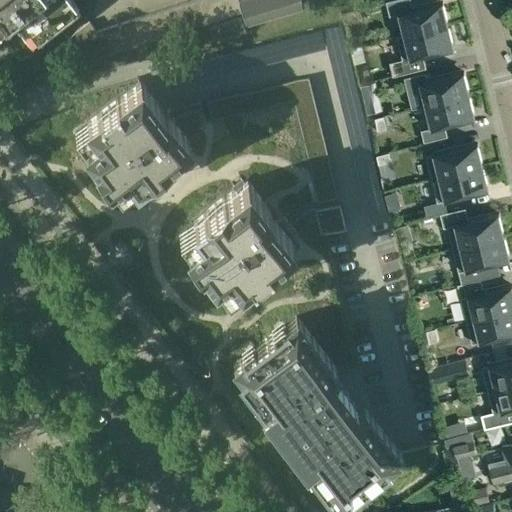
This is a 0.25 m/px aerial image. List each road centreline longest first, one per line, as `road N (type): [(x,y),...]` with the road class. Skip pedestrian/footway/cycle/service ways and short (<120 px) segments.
road 1 (secondary): [(191,506),(0,258)]
road 2 (residential): [(511,120),(482,0)]
